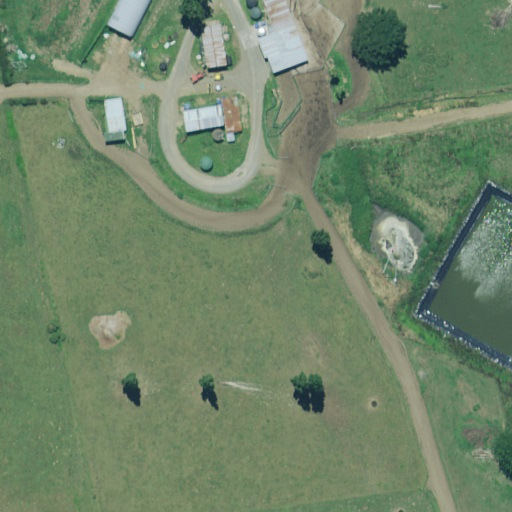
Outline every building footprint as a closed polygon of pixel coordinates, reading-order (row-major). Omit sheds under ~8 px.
[(149,0),(123,0),(111,25),(132,36),(149,0)] [(310,60),(286,0),(264,0),(277,32),(260,39),(267,58),(270,57),(276,73),(310,60)] [(228,65),(223,26),(204,29),(210,68),(228,65)] [(128,130),(124,99),(106,101),(111,132),(128,130)] [(227,125),(223,106),(186,112),(190,132),(227,125)]
